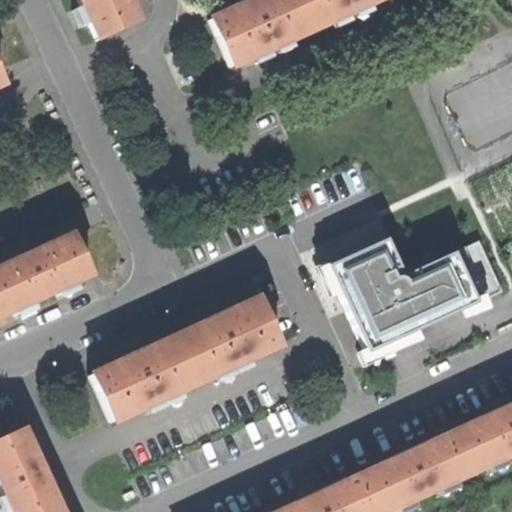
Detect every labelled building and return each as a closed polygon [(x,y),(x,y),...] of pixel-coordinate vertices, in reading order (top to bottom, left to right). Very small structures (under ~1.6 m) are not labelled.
[(122,0),(75,0),(95,43),(134,25),(122,0)] [(243,8),(209,22),(230,69),(308,32),(294,0),(259,0),(256,2),(254,0),(249,3),(243,5),(243,8)] [(294,0),(308,32),(382,0),(294,0)] [(314,258),(360,366),(416,343),(411,332),(501,294),(476,236),(393,271),(376,232),(346,245),(314,258)] [(0,314),(85,275),(68,237),(21,259),(0,268),(0,314)] [(110,429),(282,350),(256,296),(192,325),(116,360),(86,374),(110,429)] [(511,451),(511,405),(494,414),(449,435),(466,472),(511,451)] [(8,511),(47,511),(54,509),(37,473),(18,429),(0,437),(0,492),(0,493),(8,511)] [(373,511),(379,511),(466,472),(449,435),(403,456),(356,477),(373,511)] [(308,499),(279,511),(373,511),(356,477),(308,499)]
